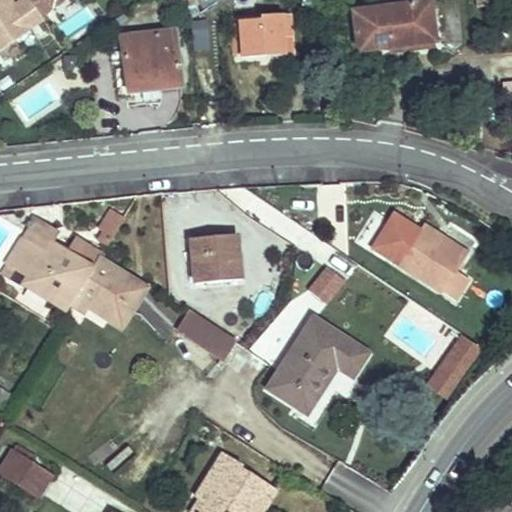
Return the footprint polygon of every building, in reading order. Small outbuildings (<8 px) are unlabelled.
[(13,0),(11,1),(10,0),(0,0),(0,48),(75,0),(13,0)] [(403,5),(351,11),(355,52),(415,45),(413,37),(438,34),(433,1),(423,3),(403,5)] [(240,24),(234,28),(235,40),(241,39),(242,57),(277,55),(276,36),(283,36),(281,16),(263,18),(263,23),(240,24)] [(174,33),(122,38),(127,87),(156,84),(158,90),(180,87),(174,33)] [(438,34),(413,37),(415,45),(439,42),(438,34)] [(283,36),(276,36),(277,55),(284,54),(283,36)] [(156,84),(127,87),(128,93),(158,90),(156,84)] [(485,94),(456,95),(457,109),(485,107),(485,94)] [(458,272),(468,256),(378,202),(353,243),(457,305),(472,280),(458,272)] [(118,216),(106,233),(115,239),(126,221),(118,216)] [(36,219),(23,239),(44,252),(51,242),(56,233),(36,219)] [(236,236),(192,240),(194,263),(190,262),(191,283),(196,282),(196,285),(241,281),(236,236)] [(23,239),(7,265),(28,278),(25,284),(52,303),(56,295),(71,305),(75,301),(95,269),(68,252),(51,242),(44,252),(23,239)] [(76,241),(68,252),(95,269),(100,261),(102,258),(76,241)] [(95,269),(75,301),(88,309),(121,329),(145,291),(100,261),(95,269)] [(326,267),(308,290),(327,306),(345,283),(326,267)] [(56,295),(52,303),(67,312),(71,307),(71,305),(56,295)] [(88,309),(75,301),(71,305),(71,307),(84,317),(88,309)] [(187,312),(177,329),(227,360),(238,344),(187,312)] [(312,318),(279,370),(321,397),(329,383),(320,377),(330,363),(339,368),(354,377),(368,355),(312,318)] [(450,400),(481,348),(458,334),(427,386),(450,400)] [(330,363),(320,377),(329,383),(339,368),(330,363)] [(279,370),(267,389),(309,415),(321,397),(279,370)] [(0,389),(0,405),(3,408),(10,396),(0,389)] [(19,444),(0,474),(39,499),(52,478),(31,463),(36,456),(19,444)] [(223,455),(196,499),(199,501),(209,507),(206,511),(253,511),(259,504),(265,507),(275,493),(240,470),(243,468),(223,455)] [(511,462),(506,468),(492,481),(483,492),(475,501),(489,511),(506,511),(511,506),(511,462)] [(199,501),(191,511),(206,511),(209,507),(199,501)] [(489,511),(475,501),(469,509),(466,511),(489,511)]
